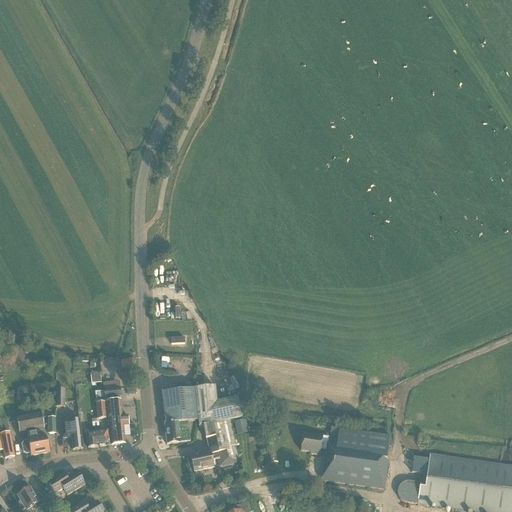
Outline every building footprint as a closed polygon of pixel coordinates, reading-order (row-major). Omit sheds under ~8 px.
[(90,374),(92,385),(101,384),(100,373),(90,374)] [(214,387),(195,389),(199,428),(200,428),(203,438),(206,438),(207,443),(209,450),(211,459),(216,458),(217,465),(232,462),(235,474),(240,473),(229,421),(242,419),(238,399),(216,404),(214,387)] [(162,393),(165,424),(164,424),(167,445),(190,443),(188,423),(197,422),(194,389),(162,393)] [(56,408),(65,408),(65,390),(56,390),(56,408)] [(107,410),(111,446),(125,445),(123,425),(128,425),(128,426),(128,417),(127,417),(127,418),(122,418),(121,408),(120,408),(119,402),(118,398),(119,398),(119,390),(102,391),(104,403),(105,410),(107,410)] [(104,403),(96,404),(98,420),(106,419),(105,410),(104,403)] [(31,457),(40,455),(35,431),(44,430),(41,413),(16,418),(19,435),(28,433),(30,441),(27,441),(28,442),(23,443),(22,446),(23,453),(26,455),(30,454),(31,457)] [(79,421),(61,423),(63,439),(71,438),(72,451),(83,450),(81,431),(79,421)] [(44,430),(35,431),(40,455),(49,453),(46,437),(44,430)] [(387,451),(390,437),(338,430),(337,444),(328,443),(328,438),(323,437),(323,436),(313,435),(313,437),(303,435),(300,452),(310,453),(310,455),(320,456),(321,449),(326,450),(321,481),(384,490),(388,461),(386,461),(387,451)] [(107,431),(86,434),(88,449),(97,448),(109,446),(107,431)] [(0,451),(3,451),(5,460),(14,458),(9,433),(0,435),(0,451)] [(209,450),(197,453),(197,455),(190,457),(194,473),(213,468),(211,459),(209,450)] [(405,503),(407,504),(419,506),(419,505),(466,511),(511,511),(511,468),(430,456),(426,484),(420,484),(409,482),(408,482),(407,483),(405,483),(404,484),(403,484),(402,485),(401,486),(400,487),(400,489),(399,490),(399,491),(399,492),(399,493),(399,495),(399,496),(399,497),(400,498),(400,499),(401,500),(402,501),(403,502),(404,503),(405,503)] [(415,462),(414,474),(424,475),(425,463),(415,462)] [(67,496),(84,486),(77,474),(67,480),(64,475),(49,485),(55,494),(63,489),(67,496)] [(46,504),(39,493),(34,497),(29,489),(18,496),(21,502),(19,503),(18,506),(20,510),(23,510),(25,508),(27,511),(34,506),(36,510),(46,504)] [(102,511),(96,502),(87,508),(84,503),(69,511),(102,511)]
